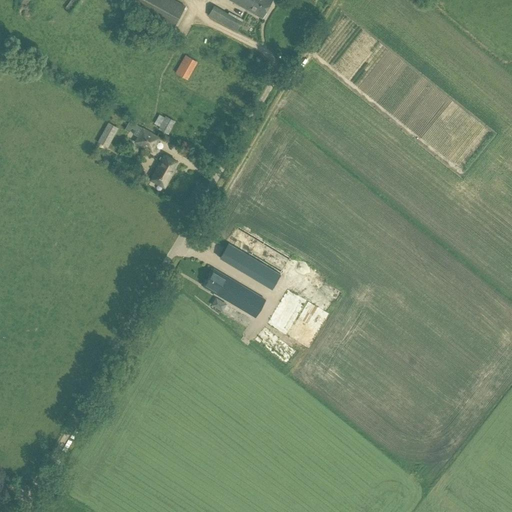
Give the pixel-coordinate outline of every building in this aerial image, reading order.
[(69,0),(64,8),(73,14),(82,0),(69,0)] [(175,0),(117,0),(173,30),(186,6),(175,0)] [(229,0),(262,19),(272,0),(229,0)] [(237,32),(243,20),(229,12),(228,13),(215,5),(208,16),(237,32)] [(187,80),(197,62),(185,55),(175,73),(187,80)] [(168,134),(175,121),(165,116),(163,119),(159,116),(155,123),(160,125),(158,129),(168,134)] [(108,122),(97,142),(107,147),(118,128),(108,122)] [(133,142),(152,153),(161,138),(142,127),(133,142)] [(146,168),(150,155),(137,150),(133,164),(146,168)] [(171,172),(176,162),(164,155),(150,180),(157,184),(160,180),(167,184),(173,173),(171,172)] [(271,289),(280,275),(228,244),(220,258),(271,289)] [(255,317),(265,300),(213,269),(203,286),(255,317)] [(280,292),(261,327),(305,350),(324,314),(280,292)] [(211,305),(222,311),(227,304),(216,297),(211,305)] [(237,335),(241,330),(232,323),(228,329),(237,335)] [(260,329),(250,342),(281,364),(291,351),(260,329)]
